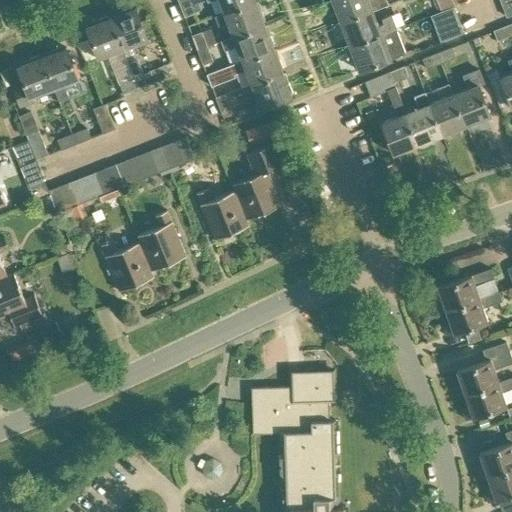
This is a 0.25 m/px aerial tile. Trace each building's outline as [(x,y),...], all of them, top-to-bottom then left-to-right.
[(189,0),(184,0),(179,2),(184,17),(195,13),(189,0)] [(213,0),(218,0),(224,13),(255,1),(254,0),(206,0),(208,2),(213,0)] [(331,0),(340,22),(389,3),(387,0),(331,0)] [(437,0),(441,11),(455,6),(452,0),(437,0)] [(228,23),(233,37),(264,25),(255,1),(224,13),(215,16),(219,27),(228,23)] [(378,27),(372,11),(389,5),(389,3),(340,22),(349,46),(397,28),(392,15),(383,19),(385,24),(378,27)] [(439,40),(440,42),(463,33),(454,7),(453,7),(430,16),(439,40)] [(123,48),(134,78),(138,88),(152,82),(148,72),(143,74),(132,45),(147,39),(135,8),(110,17),(122,49),(123,48)] [(98,58),(122,49),(110,17),(86,26),(98,58)] [(237,46),(242,61),(273,49),(264,25),(233,37),(221,41),(224,51),(237,46)] [(511,35),(508,25),(493,31),(497,41),(511,35)] [(397,28),(349,46),(358,71),(390,59),(382,36),(398,30),(397,28)] [(191,36),(197,50),(207,46),(201,32),(191,36)] [(207,46),(197,50),(203,65),(213,61),(207,46)] [(66,47),(41,57),(53,88),(58,101),(69,98),(64,84),(78,79),(66,47)] [(437,53),(441,63),(456,57),(452,47),(437,53)] [(273,49),(242,61),(207,74),(212,86),(235,77),(233,74),(245,69),(251,84),(282,72),(273,49)] [(441,63),(437,53),(422,59),(426,69),(441,63)] [(53,88),(41,57),(17,66),(24,84),(13,88),(20,107),(34,102),(32,96),(53,88)] [(511,58),(507,61),(511,73),(500,78),(496,69),(486,73),(497,100),(507,96),(511,108),(511,58)] [(404,66),(389,72),(393,82),(408,76),(404,66)] [(282,72),(251,84),(261,109),(292,97),(282,72)] [(393,82),(389,72),(365,82),(370,97),(395,87),(393,82)] [(123,94),(138,88),(134,78),(119,84),(123,94)] [(453,94),(465,125),(490,116),(477,84),(453,94)] [(225,94),(215,97),(221,113),(231,109),(225,94)] [(453,94),(429,103),(441,135),(465,125),(453,94)] [(103,133),(115,128),(108,110),(106,103),(93,108),(103,133)] [(429,103),(405,113),(418,144),(441,135),(429,103)] [(418,144),(405,113),(381,123),(393,154),(418,144)] [(276,120),(258,127),(264,142),(282,134),(276,120)] [(71,134),(75,144),(90,138),(86,128),(71,134)] [(36,159),(48,155),(38,129),(26,134),(36,159)] [(75,144),(71,134),(57,139),(60,149),(75,144)] [(174,141),(183,163),(194,159),(185,136),(174,141)] [(174,141),(161,146),(169,168),(183,163),(174,141)] [(27,142),(12,148),(19,167),(35,161),(27,142)] [(232,184),(235,190),(246,218),(281,204),(267,170),(281,164),(273,145),(246,156),(254,175),(232,184)] [(159,173),(169,168),(161,146),(150,150),(159,173)] [(145,178),(159,173),(150,150),(136,156),(145,178)] [(134,182),(145,178),(136,156),(125,160),(134,182)] [(125,160),(115,164),(124,186),(134,182),(125,160)] [(115,164),(104,168),(113,191),(124,186),(115,164)] [(103,195),(113,191),(104,168),(94,172),(103,195)] [(83,176),(92,199),(103,195),(94,172),(83,176)] [(83,176),(69,182),(78,204),(92,199),(83,176)] [(69,182),(59,186),(67,208),(78,204),(69,182)] [(67,208),(59,186),(47,190),(56,213),(67,208)] [(246,218),(235,190),(213,199),(209,189),(196,194),(200,204),(214,239),(249,225),(246,218)] [(49,197),(38,200),(41,212),(53,208),(49,197)] [(66,209),(72,224),(85,219),(79,204),(66,209)] [(137,235),(139,242),(150,270),(186,256),(172,222),(167,210),(154,215),(158,227),(137,235)] [(150,270),(139,242),(117,251),(113,240),(101,244),(105,255),(104,255),(118,291),(153,277),(150,270)] [(438,312),(445,310),(479,298),(479,297),(474,284),(494,278),(490,268),(471,275),(471,274),(437,286),(442,300),(435,302),(438,312)] [(5,275),(0,277),(0,318),(8,315),(13,327),(19,324),(21,330),(44,321),(34,295),(23,299),(12,272),(5,275)] [(498,291),(479,297),(479,298),(445,310),(450,322),(443,325),(446,335),(453,332),(453,333),(487,321),(482,307),(501,300),(498,291)] [(478,330),(466,334),(468,342),(481,338),(478,330)] [(457,396),(464,394),(498,382),(498,381),(494,369),(511,362),(511,359),(506,341),(482,350),(485,360),(456,370),(461,384),(454,386),(457,396)] [(27,342),(11,349),(17,364),(33,357),(27,342)] [(345,511),(345,505),(338,505),(335,419),(329,419),(328,399),(333,399),(332,369),(299,370),(300,385),(251,387),(252,433),(280,432),(282,509),(290,508),(289,511),(345,511)] [(498,382),(464,394),(469,406),(462,409),(465,419),(472,416),(472,417),(506,405),(501,391),(511,387),(511,376),(498,381),(498,382)] [(511,467),(511,429),(505,432),(508,442),(479,452),(484,466),(476,469),(480,479),(487,476),(511,467)] [(511,467),(487,476),(491,489),(484,492),(488,502),(495,499),(495,500),(511,493),(511,467)]
